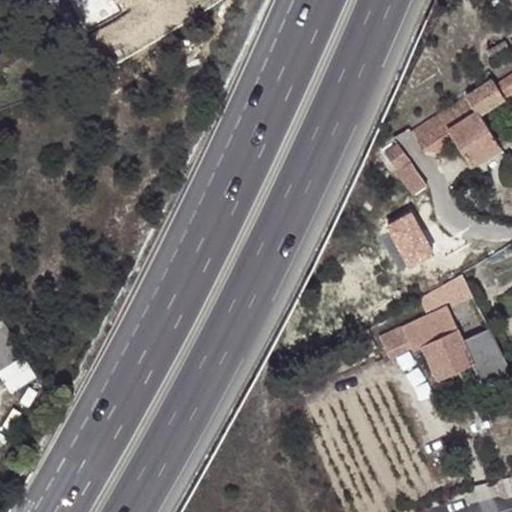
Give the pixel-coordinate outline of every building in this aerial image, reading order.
[(459,101),(412,131),(422,148),(437,152),(454,140),(471,166),(502,147),(480,113),(511,92),(511,73),(496,84),(493,78),(459,101)] [(411,194),(427,183),(398,141),(384,151),(397,170),(395,172),(411,194)] [(458,237),(439,248),(450,269),(470,257),(458,237)] [(453,306),(475,296),(463,271),(420,296),(427,311),(450,301),(453,306)] [(403,326),(412,346),(413,350),(422,346),(437,379),(472,363),(478,376),(481,382),(510,369),(491,328),(464,340),(448,305),(403,326)] [(0,367),(22,354),(5,325),(0,328),(0,367)] [(403,326),(382,335),(380,336),(390,356),(392,355),(412,346),(403,326)]
